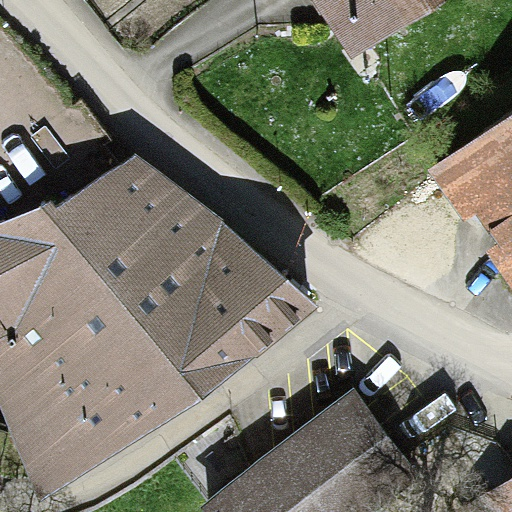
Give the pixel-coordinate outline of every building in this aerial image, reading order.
[(325,0),(353,41),(415,0),(325,0)] [(79,162),(111,137),(81,97),(49,119),(79,162)] [(511,109),(437,164),(511,269),(511,109)] [(52,206),(47,198),(0,221),(0,254),(65,325),(2,374),(44,475),(74,467),(205,378),(309,298),(262,256),(128,156),(108,173),(52,206)] [(0,370),(2,374),(65,325),(0,254),(0,370)] [(349,511),(411,465),(357,393),(208,504),(214,511),(349,511)] [(0,461),(9,423),(0,420),(0,461)] [(507,511),(492,488),(462,507),(465,511),(507,511)]
